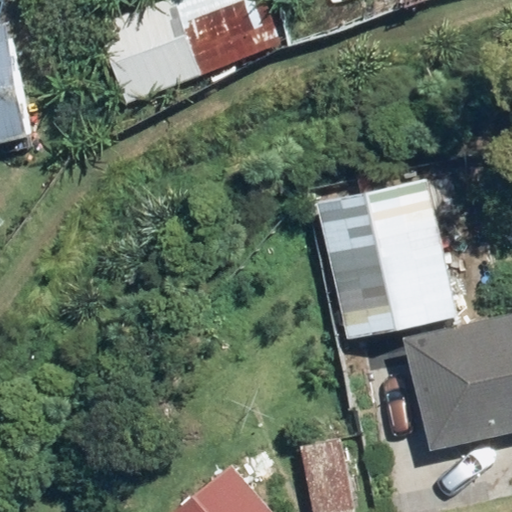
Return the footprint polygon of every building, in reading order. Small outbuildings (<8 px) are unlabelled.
[(262,0),(184,0),(91,33),(113,94),(276,37),(262,0)] [(6,30),(0,31),(0,137),(28,132),(6,30)] [(323,207),(351,338),(452,317),(424,186),(323,207)] [(511,321),(408,342),(430,452),(511,435),(511,321)] [(353,511),(351,446),(302,448),(304,511),(353,511)] [(264,511),(218,460),(159,511),(264,511)]
